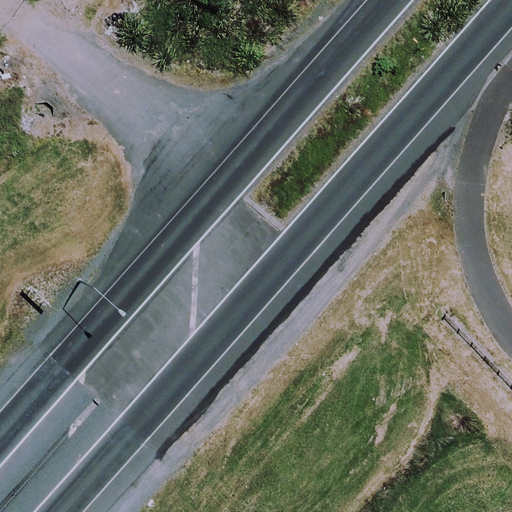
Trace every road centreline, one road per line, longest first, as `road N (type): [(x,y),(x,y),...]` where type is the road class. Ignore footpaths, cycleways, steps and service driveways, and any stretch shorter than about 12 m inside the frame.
road 1 (primary): [(511,19),(74,511)]
road 2 (primary): [(0,432),(388,0)]
